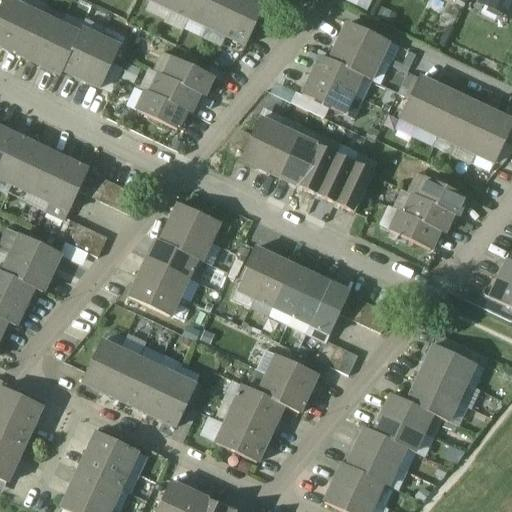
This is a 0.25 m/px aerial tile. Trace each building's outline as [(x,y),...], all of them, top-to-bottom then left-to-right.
[(3,0),(0,6),(0,48),(3,50),(23,9),(3,0)] [(174,0),(151,0),(150,3),(169,12),(174,0)] [(197,0),(174,0),(169,12),(188,21),(197,0)] [(220,0),(197,0),(188,21),(207,30),(220,0)] [(243,0),(220,0),(207,30),(226,39),(243,0)] [(249,0),(243,0),(226,39),(245,48),(264,7),(249,0)] [(348,0),(347,3),(370,10),(373,0),(348,0)] [(511,0),(477,0),(511,16),(511,0)] [(41,18),(23,9),(3,50),(22,59),(41,18)] [(60,27),(41,18),(22,59),(41,68),(60,27)] [(388,44),(347,25),(338,44),(378,63),(388,44)] [(79,36),(60,27),(41,68),(60,77),(62,72),(79,36)] [(100,40),(81,31),(79,36),(62,72),(81,81),(100,40)] [(100,40),(81,81),(100,90),(112,65),(119,49),(100,40)] [(378,63),(338,44),(329,63),(361,78),(370,82),(378,63)] [(213,79),(172,59),(163,79),(199,96),(203,98),(213,79)] [(329,63),(320,59),(311,78),(352,97),(361,78),(329,63)] [(122,70),(112,65),(100,90),(111,95),(122,70)] [(163,79),(158,77),(149,96),(185,113),(190,115),(199,96),(163,79)] [(352,97),(311,78),(302,97),(328,110),(343,117),(352,97)] [(418,80),(399,121),(418,130),(437,89),(418,80)] [(437,89),(418,130),(437,139),(456,98),(437,89)] [(149,96),(145,93),(136,113),(176,132),(185,113),(149,96)] [(302,97),(296,95),(291,105),(323,121),(328,110),(302,97)] [(456,98),(437,139),(456,148),(475,107),(456,98)] [(475,107),(456,148),(475,157),(494,116),(475,107)] [(511,127),(511,124),(494,116),(475,157),(494,166),(511,127)] [(278,130),(259,121),(240,162),(259,171),(278,130)] [(0,130),(0,161),(12,137),(0,130)] [(297,139),(278,130),(259,171),(278,180),(297,139)] [(31,145),(12,137),(0,161),(0,181),(11,186),(31,145)] [(297,139),(278,180),(297,189),(316,147),(297,139)] [(49,154),(31,145),(11,186),(30,195),(49,154)] [(316,147),(297,189),(316,197),(335,156),(316,147)] [(68,163),(49,154),(30,195),(49,204),(68,163)] [(335,156),(316,197),(334,206),(353,165),(335,156)] [(88,172),(68,163),(49,204),(69,213),(78,194),(87,174),(88,172)] [(373,174),(353,165),(334,206),(354,215),(373,174)] [(98,178),(87,174),(78,194),(88,198),(98,178)] [(108,183),(98,178),(88,198),(99,203),(108,183)] [(466,199),(425,180),(416,199),(452,217),(457,219),(466,199)] [(118,188),(108,183),(99,203),(109,208),(118,188)] [(129,193),(118,188),(109,208),(119,213),(129,193)] [(129,193),(119,213),(130,218),(139,198),(129,193)] [(416,199),(411,197),(403,216),(439,233),(443,236),(452,217),(416,199)] [(218,225),(178,206),(169,225),(209,244),(218,225)] [(403,216),(398,214),(389,233),(429,253),(439,233),(403,216)] [(76,225),(65,220),(56,241),(66,246),(76,225)] [(86,230),(76,225),(66,246),(76,250),(86,230)] [(209,244),(169,225),(160,244),(196,261),(196,262),(200,264),(209,244)] [(96,235),(86,230),(76,250),(87,255),(96,235)] [(107,240),(96,235),(87,255),(97,260),(107,240)] [(60,256),(19,237),(10,256),(51,276),(60,256)] [(196,261),(160,244),(155,241),(146,261),(187,280),(196,262),(196,261)] [(272,260),(253,250),(234,291),(253,300),(272,260)] [(51,276),(10,256),(1,275),(32,290),(33,290),(33,291),(33,290),(42,294),(51,276)] [(291,269),(272,260),(253,300),(272,309),(291,269)] [(187,280),(146,261),(138,280),(178,299),(187,280)] [(511,264),(507,262),(498,281),(511,288),(511,264)] [(310,278),(291,269),(272,309),(291,318),(310,278)] [(1,275),(0,274),(0,297),(24,309),(33,291),(33,290),(32,291),(32,290),(1,275)] [(329,287),(310,278),(291,318),(310,327),(329,287)] [(178,299),(138,280),(129,300),(169,319),(178,299)] [(511,288),(498,281),(489,300),(511,311),(511,288)] [(348,296),(329,287),(310,327),(330,336),(339,317),(348,296)] [(359,301),(348,296),(339,317),(349,321),(359,301)] [(24,309),(0,297),(0,321),(6,324),(14,329),(15,328),(24,309)] [(478,307),(511,323),(511,320),(511,311),(489,300),(483,297),(478,307)] [(369,306),(359,301),(349,321),(360,326),(369,306)] [(379,311),(369,306),(360,326),(370,331),(379,311)] [(379,311),(370,331),(380,336),(390,316),(379,311)] [(100,343),(81,384),(100,393),(119,352),(100,343)] [(337,348),(326,343),(317,363),(327,368),(337,348)] [(474,366),(433,347),(424,367),(465,386),(474,366)] [(337,348),(327,368),(329,369),(338,373),(347,353),(337,348)] [(138,361),(119,352),(100,393),(119,402),(138,361)] [(357,358),(347,353),(338,373),(348,378),(357,358)] [(302,370),(276,357),(266,377),(307,396),(316,377),(302,370)] [(317,363),(307,359),(302,370),(316,377),(324,380),(329,369),(327,368),(317,363)] [(157,370),(138,361),(119,402),(138,411),(157,370)] [(465,386),(424,367),(415,385),(456,405),(465,386)] [(176,379),(157,370),(138,411),(157,420),(176,379)] [(307,396),(266,377),(258,395),(258,396),(283,408),(282,408),(298,416),(307,396)] [(176,379),(157,420),(176,429),(195,388),(176,379)] [(456,405),(415,385),(407,404),(406,404),(431,416),(431,417),(447,424),(456,405)] [(258,395),(242,388),(233,407),(274,427),(282,408),(283,408),(258,396),(258,395)] [(41,408),(0,389),(0,412),(32,428),(41,408)] [(431,416),(406,404),(407,404),(391,396),(382,416),(422,435),(431,417),(431,416)] [(274,427),(233,407),(224,426),(265,445),(274,427)] [(32,428),(0,412),(0,435),(23,447),(32,428)] [(422,435),(382,416),(373,434),(373,435),(405,450),(404,450),(413,455),(422,435)] [(265,445),(224,426),(215,446),(256,465),(265,445)] [(405,450),(373,435),(373,434),(364,430),(355,450),(396,469),(404,450),(405,450)] [(137,453),(96,434),(87,454),(128,473),(137,453)] [(23,447),(0,435),(0,459),(14,466),(23,447)] [(396,469),(355,450),(346,468),(382,485),(382,486),(387,488),(396,469)] [(128,473),(87,454),(78,473),(119,492),(128,473)] [(14,466),(0,459),(0,482),(5,485),(14,466)] [(382,485),(346,468),(342,466),(333,485),(374,504),(382,486),(382,485)] [(119,492),(78,473),(69,491),(110,511),(119,492)] [(179,511),(188,493),(169,484),(156,511),(179,511)] [(369,511),(374,504),(333,485),(324,505),(339,511),(369,511)] [(109,511),(110,511),(69,491),(60,511),(62,511),(109,511)] [(188,493),(179,511),(202,511),(207,502),(188,493)] [(207,502),(202,511),(225,511),(226,511),(207,502)]
